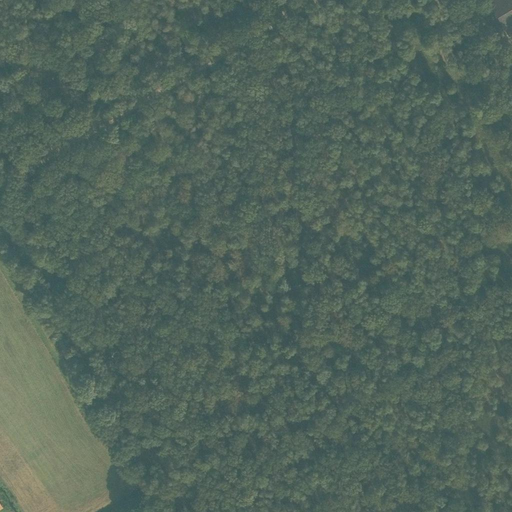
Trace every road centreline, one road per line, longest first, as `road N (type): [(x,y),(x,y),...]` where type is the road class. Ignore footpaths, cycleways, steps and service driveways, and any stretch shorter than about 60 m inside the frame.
road 1 (unclassified): [(0,181),(311,0)]
road 2 (track): [(511,76),(449,69),(438,0)]
